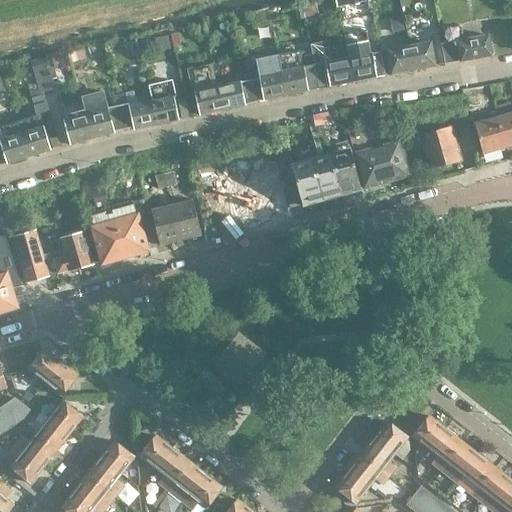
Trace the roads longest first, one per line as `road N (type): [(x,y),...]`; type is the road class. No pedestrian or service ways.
road 1 (residential): [(511,66),(391,85),(0,179)]
road 2 (unclassified): [(48,317),(511,187)]
road 3 (residential): [(511,452),(420,383),(404,381),(370,402),(292,511)]
road 4 (residential): [(280,511),(134,391)]
road 5 (residential): [(39,511),(134,391)]
